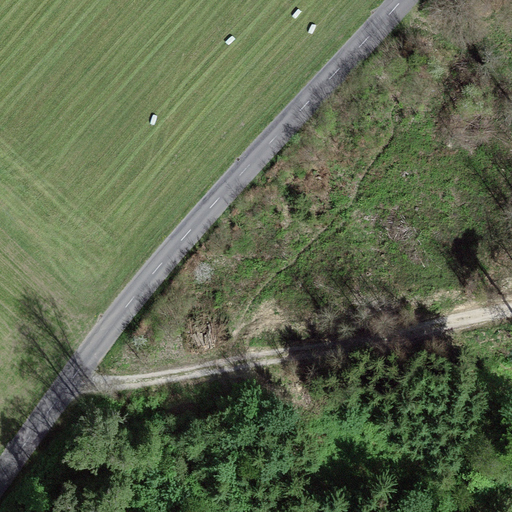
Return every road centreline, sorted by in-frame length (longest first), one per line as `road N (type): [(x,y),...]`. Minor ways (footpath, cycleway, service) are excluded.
road 1 (tertiary): [(401,0),(136,293),(0,478)]
road 2 (track): [(73,377),(165,378),(511,306)]
